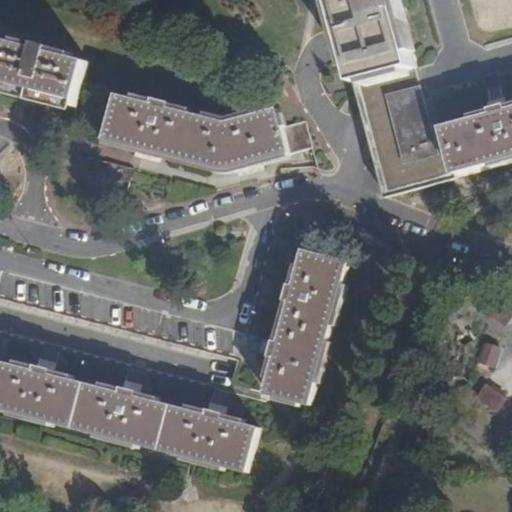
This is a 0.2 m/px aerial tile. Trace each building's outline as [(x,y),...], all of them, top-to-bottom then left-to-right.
[(511,159),(511,109),(436,130),(423,85),(399,0),(337,0),(349,43),(373,129),(391,193),(511,159)] [(0,92),(76,113),(88,68),(56,59),(57,53),(39,49),(37,55),(0,45),(0,92)] [(228,123),(120,96),(108,142),(224,171),(236,170),(292,155),(279,110),(228,123)] [(113,163),(108,174),(127,183),(133,172),(113,163)] [(269,396),(314,407),(351,263),(306,252),(297,290),(290,288),(286,306),(292,308),(282,342),(276,341),(272,357),(278,359),(269,396)] [(0,299),(239,361),(245,334),(2,271),(0,279),(0,299)] [(507,327),(511,318),(511,300),(508,298),(494,318),(507,327)] [(506,353),(507,349),(480,345),(478,361),(505,364),(505,359),(506,353)] [(0,410),(248,475),(261,429),(227,419),(229,411),(214,407),(212,416),(144,398),(146,390),(129,385),(126,393),(55,375),(58,366),(42,363),(39,371),(2,361),(0,369),(0,410)] [(510,402),(488,387),(479,399),(501,414),(504,409),(510,402)] [(283,501),(278,511),(295,511),(296,500),(283,501)]
